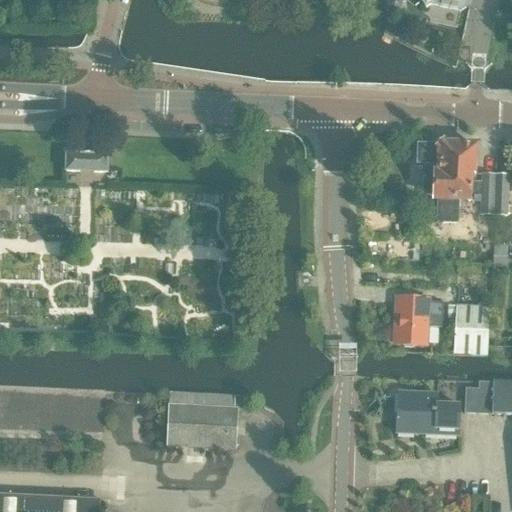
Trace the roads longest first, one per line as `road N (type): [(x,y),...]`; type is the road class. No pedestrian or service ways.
road 1 (tertiary): [(341,511),(347,343),(336,248),(336,109)]
road 2 (tertiary): [(97,100),(246,106)]
